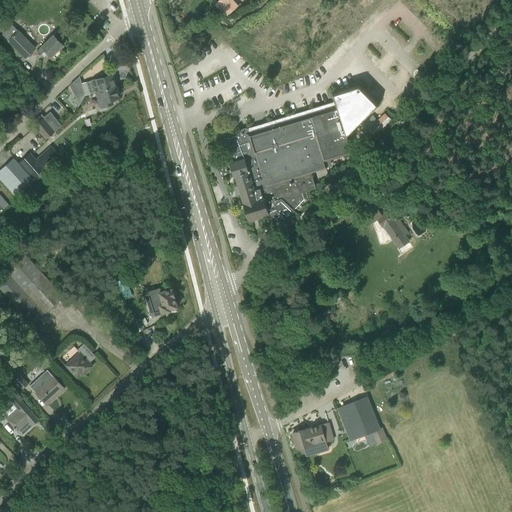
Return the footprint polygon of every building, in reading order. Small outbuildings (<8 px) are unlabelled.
[(18,31),(8,41),(25,58),(35,48),(18,31)] [(54,35),(38,50),(41,54),(46,50),(52,56),(64,45),(63,44),(63,43),(60,39),(59,40),(54,35)] [(87,82),(82,84),(85,95),(90,94),(95,92),(95,93),(116,87),(116,86),(112,75),(87,82)] [(334,94),(338,107),(260,131),(259,126),(244,130),(240,131),(240,132),(230,135),(229,136),(227,137),(227,138),(227,140),(234,162),(231,163),(235,177),(237,176),(237,177),(239,185),(235,187),(236,187),(237,191),(238,195),(237,195),(237,196),(242,194),(250,221),(251,222),(257,219),(258,218),(258,219),(259,219),(258,217),(266,213),(267,213),(284,228),(298,213),(297,213),(309,200),(306,191),(316,188),(311,172),(327,167),(324,159),(352,150),(347,134),(377,104),(359,86),(334,94)] [(95,93),(100,108),(103,107),(113,104),(112,100),(119,98),(116,87),(95,93)] [(42,114),(34,120),(36,123),(34,125),(46,140),(56,132),(55,131),(62,126),(55,118),(49,123),(44,117),(42,114)] [(51,160),(47,155),(44,152),(36,159),(31,153),(20,162),(34,178),(45,169),(43,167),(46,164),(51,160)] [(0,178),(14,195),(32,179),(14,158),(0,170),(0,178)] [(0,205),(3,209),(9,204),(0,193),(0,205)] [(343,203),(334,212),(338,217),(349,207),(345,203),(344,204),(343,203)] [(377,210),(364,220),(368,226),(377,220),(382,227),(383,227),(391,239),(398,250),(410,241),(406,235),(409,233),(398,217),(392,209),(382,216),(377,210)] [(0,287),(10,298),(23,287),(47,313),(65,296),(30,258),(0,286),(0,287)] [(146,293),(152,316),(171,310),(173,316),(180,314),(175,295),(176,295),(175,289),(173,290),(173,288),(164,291),(162,287),(162,288),(146,293)] [(124,297),(130,312),(138,309),(132,294),(124,297)] [(327,308),(321,312),(324,317),(330,313),(327,308)] [(139,319),(133,322),(138,332),(143,330),(139,319)] [(80,353),(66,366),(77,378),(82,373),(85,370),(87,372),(93,366),(90,363),(96,357),(84,344),(77,350),(80,353)] [(48,370),(30,385),(47,405),(47,404),(46,403),(55,395),(56,396),(65,389),(48,370)] [(10,375),(15,380),(19,375),(15,371),(10,375)] [(14,380),(23,390),(29,384),(20,375),(19,375),(15,380),(14,380)] [(11,385),(3,392),(14,404),(17,408),(6,418),(22,436),(33,426),(31,423),(37,418),(21,400),(23,399),(11,385)] [(382,428),(381,428),(368,396),(337,409),(349,441),(370,432),(375,445),(387,440),(382,428)] [(308,428),(293,433),(297,448),(305,456),(306,456),(303,447),(325,440),(326,442),(334,440),(329,422),(321,424),(308,428)]
